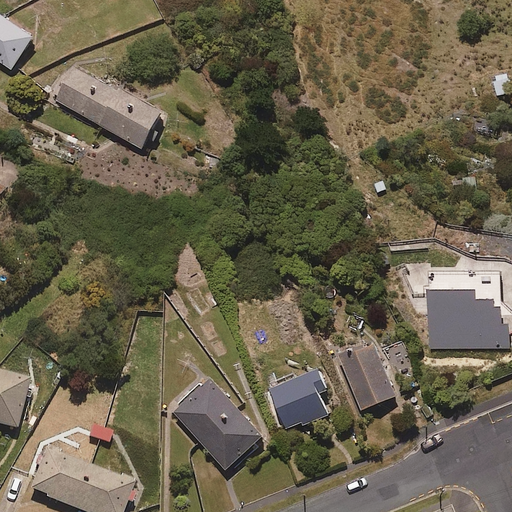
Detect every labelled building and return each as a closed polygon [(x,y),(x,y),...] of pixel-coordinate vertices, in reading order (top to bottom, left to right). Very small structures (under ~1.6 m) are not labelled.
[(36,38),(0,12),(0,61),(14,71),(36,38)] [(164,113),(78,69),(59,105),(146,149),(164,113)] [(511,85),(510,75),(496,77),(499,96),(511,93),(511,85)] [(503,273),(451,274),(452,291),(430,292),(432,349),(510,347),(509,307),(504,307),(503,273)] [(400,398),(378,344),(343,358),(364,412),(400,398)] [(331,391),(322,370),(273,391),(290,433),(331,416),(323,395),(331,391)] [(31,383),(0,374),(0,425),(19,430),(31,383)] [(267,437),(214,379),(200,392),(198,389),(175,410),(237,480),(268,452),(260,443),(267,437)] [(125,511),(136,484),(47,451),(32,492),(84,511),(125,511)]
